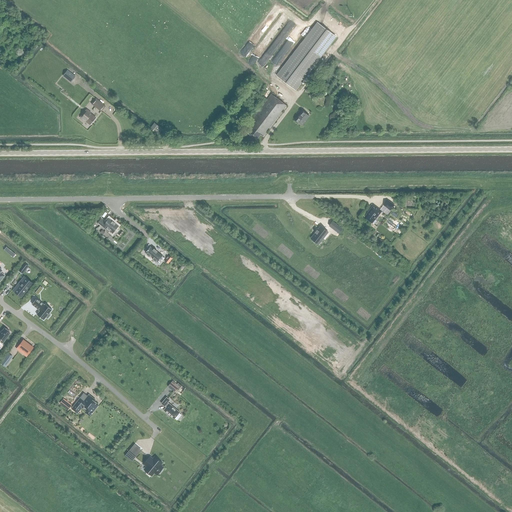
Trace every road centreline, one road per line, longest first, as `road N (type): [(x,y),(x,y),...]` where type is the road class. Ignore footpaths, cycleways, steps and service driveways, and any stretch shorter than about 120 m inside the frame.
road 1 (tertiary): [(511,149),(0,153)]
road 2 (unclassified): [(313,196),(104,197)]
road 3 (residential): [(0,302),(157,429)]
